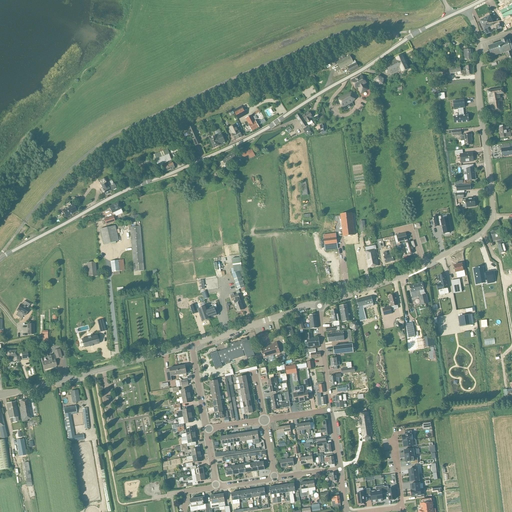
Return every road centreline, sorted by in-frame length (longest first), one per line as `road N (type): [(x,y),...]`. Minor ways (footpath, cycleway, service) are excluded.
road 1 (tertiary): [(0,259),(105,200),(254,135),(418,32)]
road 2 (tertiary): [(319,305),(412,272),(488,225),(478,43),(465,8)]
road 3 (tertiary): [(8,393),(191,344)]
road 4 (tertiary): [(191,344),(319,305)]
